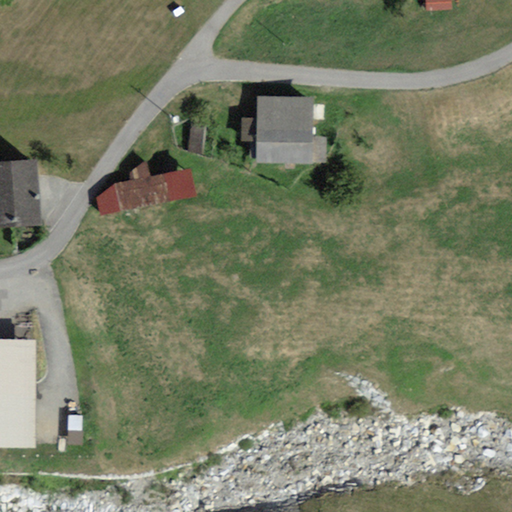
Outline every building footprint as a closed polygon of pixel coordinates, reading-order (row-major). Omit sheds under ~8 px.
[(452,0),(425,0),(425,12),(452,11),(452,0)] [(256,142),(256,163),(313,164),(314,138),(313,97),(256,96),(256,119),(256,142)] [(256,142),(256,119),(242,119),(242,142),(256,142)] [(204,129),(190,128),(188,154),(202,155),(204,129)] [(326,138),(314,138),(313,164),(325,164),(326,138)] [(36,160),(0,162),(0,229),(42,227),(36,160)] [(146,161),(128,173),(129,182),(115,184),(96,200),(98,217),(195,196),(190,169),(148,177),(146,161)] [(0,448),(34,449),(36,341),(0,340),(0,448)]
